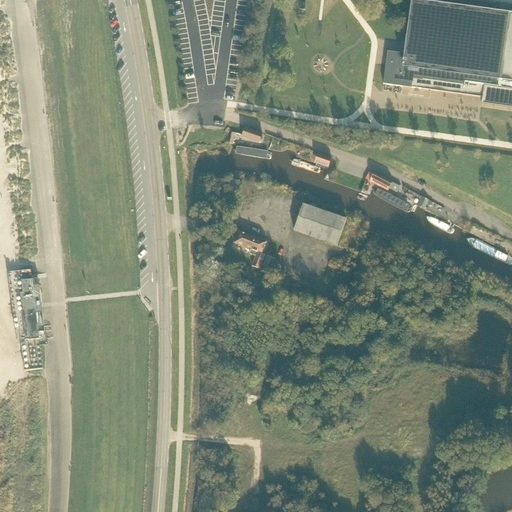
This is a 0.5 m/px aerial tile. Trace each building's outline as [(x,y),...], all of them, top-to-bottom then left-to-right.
[(511,6),(510,6),(508,16),(499,15),(501,5),(464,0),(421,0),(421,4),(412,3),(412,0),(411,0),(405,54),(388,51),(383,84),(412,88),(483,98),(482,103),(481,103),(481,104),(511,108),(511,6)] [(261,133),(244,128),(242,135),(241,137),(258,143),(261,133)] [(235,149),(233,156),(272,163),(273,159),(273,155),(235,149)] [(324,172),(293,161),(291,168),(321,180),(324,172)] [(373,173),(370,181),(387,190),(391,182),(373,173)] [(237,193),(240,181),(232,179),(229,191),(237,193)] [(410,216),(414,208),(376,189),(372,197),(410,216)] [(422,197),(417,207),(424,210),(427,205),(429,201),(422,197)] [(337,245),(346,219),(302,204),(294,230),(337,245)] [(454,238),(456,232),(434,220),(426,220),(428,226),(454,238)] [(267,242),(256,238),(239,231),(235,243),(251,249),(250,253),(256,256),(252,266),(260,269),(265,255),(262,253),(267,242)] [(511,259),(470,238),(465,247),(511,269),(511,259)] [(272,269),(276,258),(267,255),(263,265),(272,269)] [(21,294),(26,341),(29,340),(29,341),(40,340),(39,333),(43,332),(42,326),(44,326),(40,289),(34,289),(33,286),(39,285),(39,278),(32,279),(32,280),(22,281),(23,293),(21,294)]
